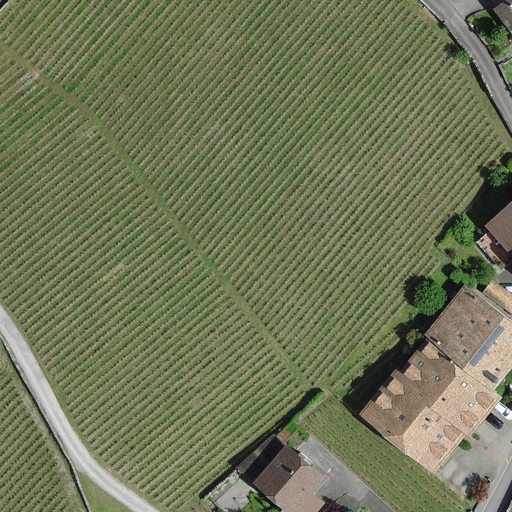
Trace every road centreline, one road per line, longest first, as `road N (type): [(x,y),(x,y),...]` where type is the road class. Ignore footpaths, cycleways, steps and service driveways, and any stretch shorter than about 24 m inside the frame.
road 1 (unclassified): [(0,314),(93,474),(142,511)]
road 2 (unclassified): [(435,0),(481,55),(511,110)]
